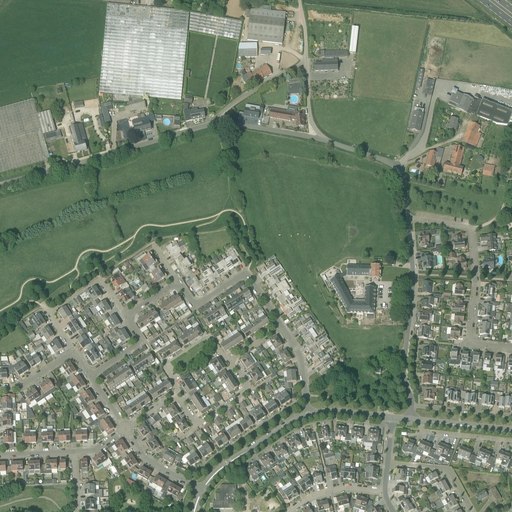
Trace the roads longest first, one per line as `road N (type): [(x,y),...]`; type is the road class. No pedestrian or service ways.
road 1 (residential): [(511,348),(472,341),(470,228),(408,217)]
road 2 (residential): [(412,406),(404,376),(408,217)]
road 3 (residential): [(40,173),(213,124)]
